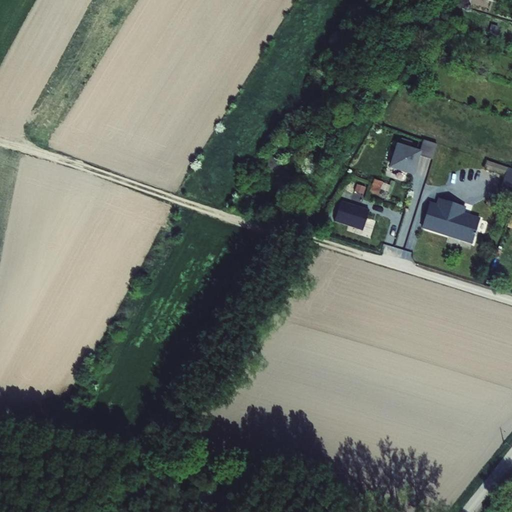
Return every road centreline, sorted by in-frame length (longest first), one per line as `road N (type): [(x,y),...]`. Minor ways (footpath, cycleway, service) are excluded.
road 1 (track): [(334,246),(0,145)]
road 2 (residential): [(511,300),(334,246)]
